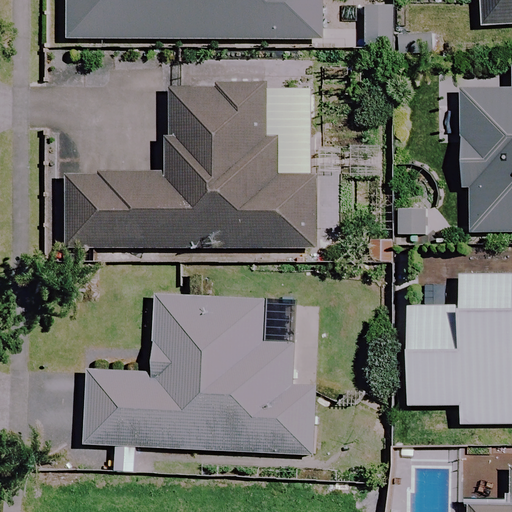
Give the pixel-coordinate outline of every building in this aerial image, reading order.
[(66,0),(66,48),(319,50),(319,0),(66,0)] [(511,0),(478,0),(480,29),(511,27),(511,0)] [(511,67),(506,68),(506,115),(466,116),(466,234),(511,234),(511,67)] [(262,139),(262,88),(167,87),(167,177),(61,177),(61,251),(317,252),(317,182),(281,181),(282,139),(262,139)] [(423,237),(423,196),(393,195),(392,237),(423,237)] [(511,277),(458,277),(458,311),(407,311),(407,409),(460,409),(460,427),(511,427),(511,277)] [(290,391),(292,345),(263,343),(264,305),(155,300),(152,378),(86,375),(84,449),(311,458),(314,392),(290,391)] [(510,509),(466,507),(465,511),(511,511),(511,470),(511,471),(510,509)]
